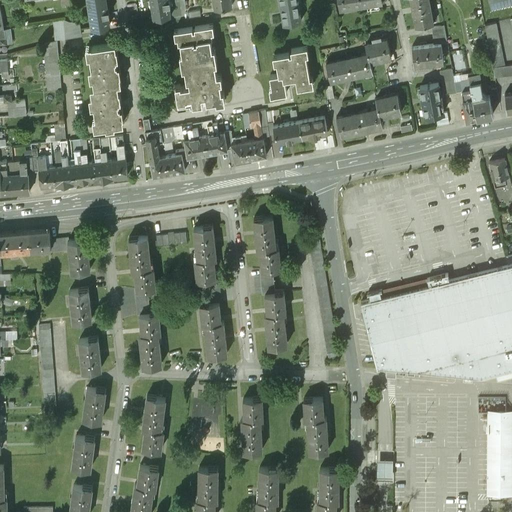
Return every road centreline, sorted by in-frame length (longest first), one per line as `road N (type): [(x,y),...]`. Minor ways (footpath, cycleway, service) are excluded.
road 1 (residential): [(355,378),(317,166)]
road 2 (primary): [(317,166),(511,128)]
road 3 (primary): [(145,195),(317,166)]
road 4 (residential): [(251,374),(232,206)]
road 5 (residential): [(107,226),(124,374)]
road 6 (primary): [(0,214),(145,195)]
road 7 (residential): [(134,113),(153,108),(184,119),(235,108),(252,78)]
road 8 (residential): [(124,374),(109,511)]
road 9 (residential): [(355,511),(355,378)]
road 10 (residential): [(124,374),(251,374)]
